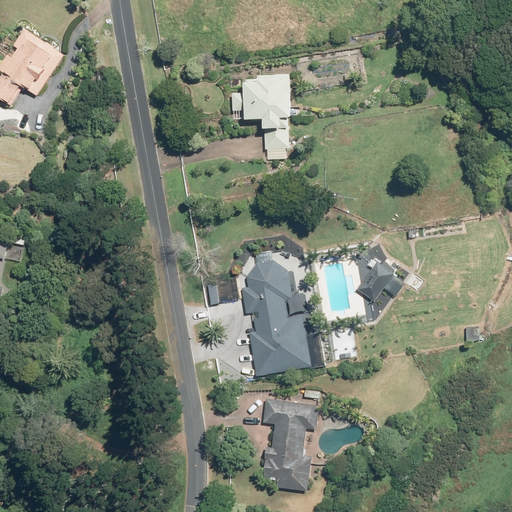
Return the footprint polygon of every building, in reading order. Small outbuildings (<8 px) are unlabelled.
[(67,57),(27,29),(15,46),(20,49),(14,57),(10,54),(0,68),(6,73),(0,82),(0,95),(14,105),(26,87),(39,96),(67,57)] [(291,111),(290,76),(255,77),(255,81),(246,81),(246,85),(244,85),(244,95),(233,95),(234,113),(245,113),(245,123),(263,122),(263,132),(265,132),(266,150),(268,150),(268,161),(287,161),(287,150),(290,150),(289,122),(291,122),(291,116),(297,116),(297,111),(291,111)] [(27,230),(14,230),(14,243),(27,244),(27,230)] [(0,259),(12,261),(13,249),(9,249),(12,234),(0,231),(0,259)] [(378,262),(357,290),(375,302),(395,275),(393,273),(398,266),(387,258),(381,265),(378,262)] [(257,377),(312,367),(303,315),(289,317),(286,301),(293,300),(288,271),(274,261),(257,264),(247,278),(249,288),(242,289),(246,314),(253,313),(256,331),(249,332),(257,377)] [(481,327),(469,326),(468,344),(480,345),(481,327)] [(308,492),(313,454),(303,453),(307,429),(317,430),(320,406),(266,399),(263,423),(275,425),(272,448),(266,448),(265,459),(266,459),(264,475),(265,475),(264,480),(278,482),(277,487),(308,492)]
